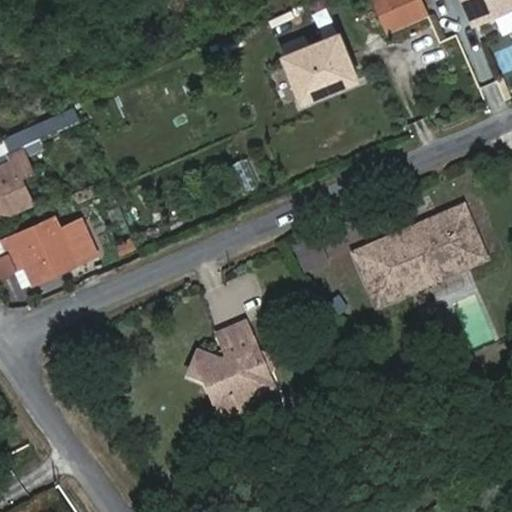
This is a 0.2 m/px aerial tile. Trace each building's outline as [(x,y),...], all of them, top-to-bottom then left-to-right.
[(425,0),(411,0),(378,13),(387,31),(431,15),(425,0)] [(511,0),(468,0),(478,22),(511,7),(511,0)] [(340,34),(286,58),(305,103),(360,79),(340,34)] [(0,217),(30,205),(20,182),(35,175),(25,152),(48,143),(46,139),(86,121),(80,107),(3,139),(9,153),(10,158),(12,161),(0,165),(0,217)] [(3,139),(0,140),(0,156),(9,153),(3,139)] [(9,153),(0,156),(0,165),(12,161),(10,158),(9,153)] [(242,191),(258,187),(251,158),(235,162),(242,191)] [(465,209),(357,256),(376,298),(484,252),(465,209)] [(19,245),(34,280),(74,264),(104,251),(90,218),(59,232),(33,243),(28,230),(8,238),(11,247),(19,245)] [(28,230),(33,243),(59,232),(54,219),(28,230)] [(304,274),(329,264),(318,236),(292,247),(304,274)] [(19,245),(12,247),(27,283),(34,280),(19,245)] [(484,252),(376,298),(379,306),(487,260),(484,252)] [(225,354),(227,360),(221,363),(212,359),(199,354),(190,379),(206,386),(218,413),(227,409),(232,419),(250,427),(254,419),(262,399),(275,394),(269,378),(274,370),(270,359),(260,358),(246,325),(218,336),(225,354)] [(225,354),(212,359),(221,363),(227,360),(225,354)] [(275,394),(262,399),(254,419),(281,407),(275,394)] [(227,409),(218,413),(222,424),(232,419),(227,409)]
